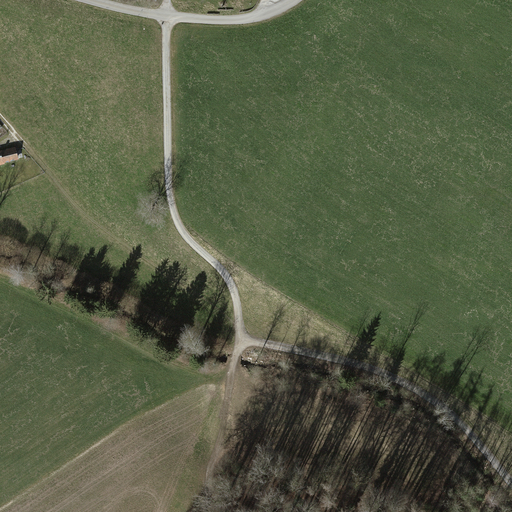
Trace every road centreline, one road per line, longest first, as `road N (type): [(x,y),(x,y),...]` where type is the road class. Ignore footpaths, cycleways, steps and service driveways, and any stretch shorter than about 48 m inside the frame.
road 1 (track): [(170,18),(171,193),(238,299),(240,342)]
road 2 (track): [(511,480),(461,423),(406,382),(346,360),(240,342)]
road 3 (track): [(0,115),(104,228),(241,314)]
road 4 (unclassified): [(89,0),(207,20),(258,18),(298,0)]
road 5 (track): [(240,342),(208,486),(214,511)]
